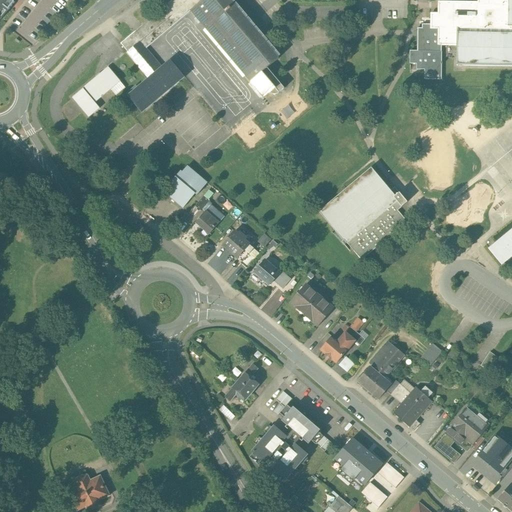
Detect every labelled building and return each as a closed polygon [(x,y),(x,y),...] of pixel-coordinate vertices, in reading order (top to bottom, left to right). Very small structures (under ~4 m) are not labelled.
[(0,0),(0,19),(1,20),(8,10),(16,0),(16,1),(16,0),(0,0)] [(279,58),(233,4),(229,0),(171,0),(142,25),(143,27),(149,34),(185,4),(192,13),(263,97),(269,92),(271,93),(273,94),(275,94),(277,94),(279,93),(284,88),(267,68),(279,58)] [(511,0),(477,0),(478,3),(438,2),(438,14),(431,14),(431,28),(431,29),(438,29),(438,45),(442,45),(457,46),(457,58),(457,65),(458,65),(482,65),(482,67),(511,67),(511,0)] [(156,72),(163,66),(149,49),(192,13),(185,4),(149,34),(143,27),(135,34),(141,42),(135,47),(156,72)] [(431,28),(417,28),(417,51),(410,51),(410,64),(416,64),(416,70),(424,70),(424,80),(441,80),(441,65),(442,65),(442,63),(441,63),(442,45),(438,45),(438,29),(431,29),(431,28)] [(127,52),(128,51),(130,49),(134,46),(135,47),(141,42),(135,34),(133,33),(121,43),(127,51),(127,52)] [(148,78),(156,72),(134,46),(130,49),(126,53),(148,78)] [(128,95),(132,101),(142,113),(184,77),(170,60),(163,66),(156,72),(148,78),(130,93),(128,95)] [(115,95),(124,88),(124,87),(119,81),(120,81),(108,67),(84,87),(84,88),(83,89),(82,89),(73,97),(89,117),(99,109),(94,102),(95,101),(96,101),(110,89),(115,95)] [(182,208),(193,195),(195,194),(197,195),(207,183),(187,166),(182,172),(180,171),(163,192),(182,208)] [(371,168),(319,212),(343,240),(344,240),(361,260),(407,222),(398,211),(407,202),(399,193),(395,196),(371,168)] [(204,196),(209,200),(209,201),(210,200),(213,196),(208,192),(204,196)] [(201,211),(201,210),(209,201),(204,196),(195,206),(201,211)] [(224,217),(216,210),(211,205),(196,223),(204,230),(205,229),(210,233),(224,217)] [(511,229),(489,249),(501,264),(511,255),(511,229)] [(222,245),(233,254),(237,258),(238,258),(242,262),(248,255),(254,249),(244,241),(247,238),(240,232),(237,234),(234,232),(233,233),(222,245)] [(260,278),(267,284),(268,284),(269,285),(269,286),(275,279),(278,282),(284,275),(281,271),(279,273),(265,261),(265,260),(252,275),(252,276),(253,275),(258,279),(260,278)] [(290,279),(287,277),(285,275),(277,283),(282,287),(282,288),(290,279)] [(333,308),(308,287),(305,285),(290,303),(303,314),(303,315),(304,315),(318,327),(333,308)] [(355,341),(359,345),(360,346),(365,340),(350,327),(345,333),(354,341),(355,341)] [(341,340),(340,341),(339,342),(332,337),(321,350),(336,363),(355,341),(345,333),(340,339),(341,340)] [(403,355),(392,346),(392,345),(388,342),(369,363),(370,364),(374,368),(373,369),(384,378),(403,355)] [(430,366),(436,359),(442,352),(433,344),(421,358),(430,366)] [(453,348),(449,353),(448,356),(454,360),(459,353),(453,348)] [(483,366),(493,369),(497,356),(487,352),(483,366)] [(347,372),(355,363),(346,356),(339,364),(347,372)] [(252,362),(242,375),(258,387),(264,380),(256,373),(259,368),(252,362)] [(391,385),(371,368),(370,367),(357,381),(378,399),(391,385)] [(251,396),(258,387),(242,375),(227,393),(233,398),(242,388),(251,396)] [(395,380),(394,381),(386,390),(390,394),(399,384),(395,380)] [(399,384),(393,391),(391,394),(402,404),(410,394),(399,384)] [(416,388),(401,404),(394,413),(413,431),(419,424),(416,420),(432,402),(416,388)] [(283,391),(277,398),(285,405),(292,398),(283,391)] [(319,430),(293,408),(282,421),(289,426),(308,443),(319,430)] [(460,445),(463,442),(465,439),(471,445),(488,425),(476,415),(475,416),(466,409),(434,447),(454,464),(460,456),(450,447),(455,441),(460,445)] [(274,426),(252,452),(265,462),(287,437),(274,427),(274,426)] [(322,434),(316,442),(324,449),(331,441),(322,434)] [(511,448),(494,434),(477,456),(500,474),(511,460),(511,448)] [(475,451),(481,443),(484,439),(480,435),(472,445),(471,445),(470,447),(475,451)] [(333,460),(364,486),(383,464),(352,438),(333,460)] [(307,455),(295,444),(273,469),(286,480),(307,455)] [(387,464),(378,473),(395,488),(404,478),(387,464)] [(97,472),(88,477),(86,473),(82,472),(77,473),(74,475),(71,479),(73,483),(63,488),(72,508),(82,503),(85,509),(99,502),(97,498),(107,493),(97,472)] [(379,508),(388,497),(370,483),(361,493),(379,508)] [(511,511),(511,483),(497,500),(511,511)] [(434,511),(421,500),(410,511),(434,511)]
